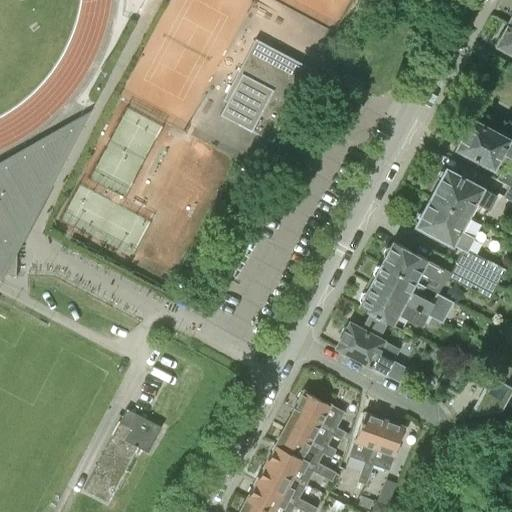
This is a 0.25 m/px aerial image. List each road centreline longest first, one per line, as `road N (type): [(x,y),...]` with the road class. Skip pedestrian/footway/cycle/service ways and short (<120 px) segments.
road 1 (residential): [(287,343),(470,0)]
road 2 (residential): [(198,511),(287,343)]
road 3 (residential): [(429,414),(287,343)]
